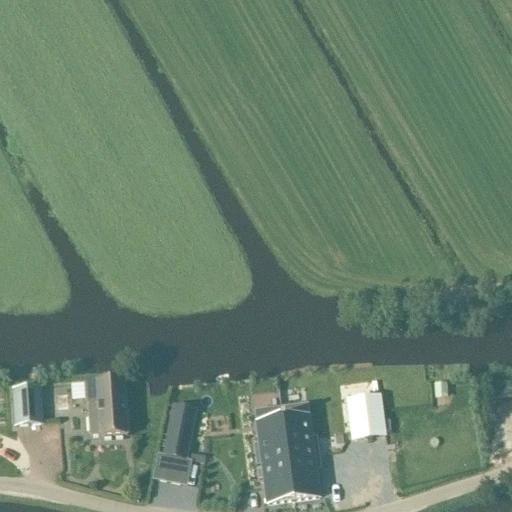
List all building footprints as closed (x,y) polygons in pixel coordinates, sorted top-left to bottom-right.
[(96,388),(85,389),(86,407),(97,406),(98,419),(90,420),(92,440),(100,439),(100,443),(128,441),(124,385),(96,387),(96,388)] [(12,393),(13,394),(15,429),(43,427),(41,391),(12,393)] [(379,393),(347,396),(353,442),(385,438),(379,393)] [(175,409),(165,458),(186,462),(196,413),(175,409)] [(312,415),(283,419),(295,495),(324,491),(312,415)] [(281,420),(251,423),(262,499),(292,495),(281,420)]
